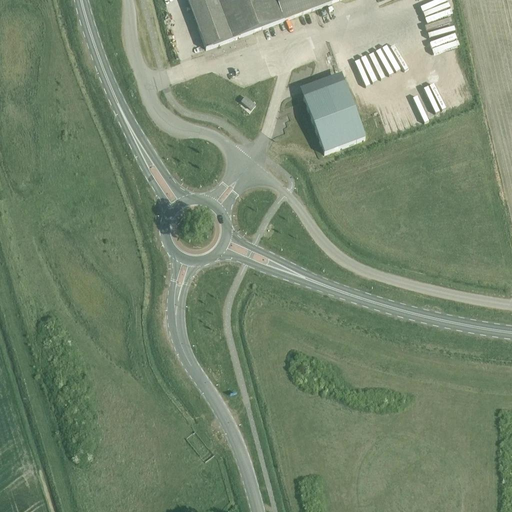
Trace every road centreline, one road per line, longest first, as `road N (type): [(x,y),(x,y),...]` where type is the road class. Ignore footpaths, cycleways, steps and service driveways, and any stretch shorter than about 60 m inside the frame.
road 1 (unclassified): [(249,164),(286,193),(338,257),(373,274),(511,305)]
road 2 (unclassified): [(249,164),(214,135),(160,117),(131,41),(128,0)]
road 3 (primary): [(296,275),(394,308),(511,333)]
road 4 (secondary): [(257,511),(227,421),(174,327)]
road 5 (primary): [(128,128),(80,0)]
